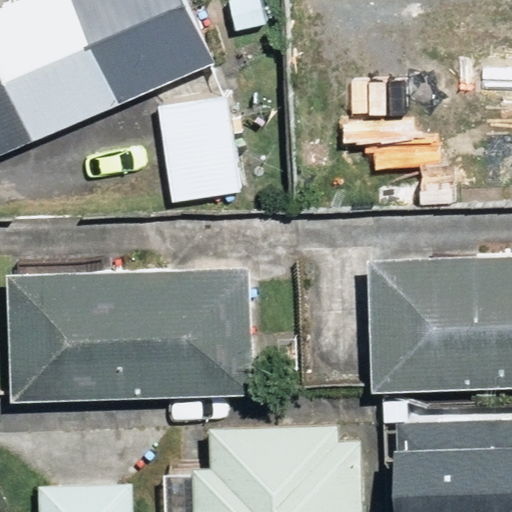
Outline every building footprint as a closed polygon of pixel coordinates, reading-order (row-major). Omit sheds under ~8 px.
[(195,0),(2,0),(0,1),(0,151),(221,57),(195,0)] [(511,40),(427,40),(426,153),(511,153),(511,40)] [(231,92),(158,102),(172,200),(246,189),(231,92)] [(511,247),(374,251),(378,385),(511,381),(511,247)] [(257,260),(12,266),(16,396),(261,390),(257,260)] [(369,511),(368,433),(345,434),(345,417),(216,420),(217,462),(199,462),(199,468),(169,468),(170,511),(369,511)] [(511,511),(511,427),(398,427),(397,511),(511,511)] [(139,511),(138,477),(44,480),(45,511),(139,511)]
